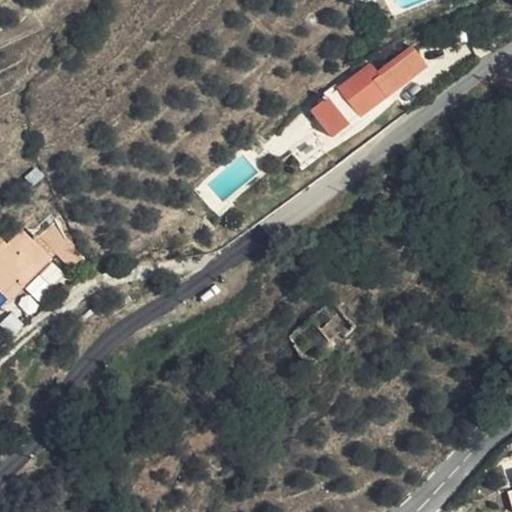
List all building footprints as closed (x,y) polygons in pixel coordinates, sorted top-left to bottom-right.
[(420,77),(407,60),(376,84),(367,73),(308,120),(329,148),(420,77)] [(56,221),(37,233),(62,271),(81,259),(56,221)] [(0,291),(1,292),(2,293),(50,258),(26,226),(8,239),(0,227),(0,291)] [(323,305),(279,342),(304,372),(347,335),(323,305)] [(501,511),(511,511),(511,484),(495,489),(501,511)]
